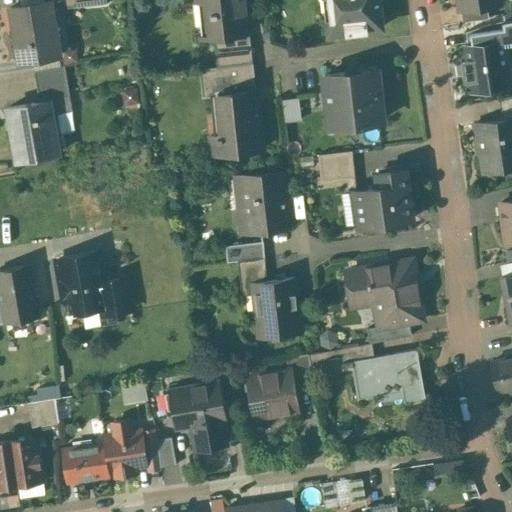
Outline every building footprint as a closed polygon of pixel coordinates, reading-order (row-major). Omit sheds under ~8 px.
[(49,0),(47,0),(10,6),(20,60),(59,53),(49,0)] [(245,0),(197,0),(197,1),(207,0),(208,0),(216,65),(246,62),(252,61),(245,0)] [(332,0),(333,9),(326,10),(328,33),(381,26),(378,0),(332,0)] [(498,0),(458,0),(460,9),(487,5),(499,4),(498,0)] [(487,5),(460,9),(462,22),(488,17),(487,5)] [(511,13),(502,15),(503,20),(491,23),(478,26),(466,31),(467,45),(503,39),(503,42),(511,40),(511,44),(511,43),(511,13)] [(467,45),(465,45),(467,61),(464,62),(466,79),(469,78),(471,90),(509,85),(509,84),(508,84),(506,67),(507,67),(503,42),(503,39),(467,45)] [(216,65),(213,66),(214,79),(227,77),(229,92),(249,90),(246,62),(216,65)] [(64,64),(34,70),(39,102),(49,100),(50,102),(70,99),(64,64)] [(376,72),(345,75),(344,71),(324,73),(327,101),(334,101),(336,118),(359,115),(359,122),(379,120),(377,101),(379,101),(376,72)] [(249,90),(229,92),(227,77),(214,79),(220,134),(208,135),(210,153),(262,147),(257,100),(251,101),(249,90)] [(289,117),(304,116),(303,94),(288,95),(289,117)] [(511,95),(501,98),(505,118),(511,116),(511,95)] [(70,99),(50,102),(54,131),(67,129),(64,115),(68,114),(67,114),(73,113),(70,99)] [(39,102),(8,107),(16,158),(58,151),(54,131),(50,102),(49,100),(39,102)] [(511,116),(505,118),(476,122),(483,170),(511,165),(511,116)] [(351,149),(318,153),(321,180),(354,176),(351,149)] [(405,167),(376,171),(378,184),(348,188),(353,225),(413,217),(405,167)] [(282,169),(234,174),(241,230),(289,225),(282,169)] [(511,199),(499,202),(505,240),(511,238),(511,199)] [(263,239),(226,243),(227,260),(238,258),(264,255),(263,239)] [(98,251),(56,258),(64,300),(79,297),(81,307),(102,303),(110,302),(106,280),(104,273),(101,271),(98,251)] [(264,255),(238,258),(242,293),(254,292),(253,280),(266,278),(264,255)] [(417,284),(405,286),(400,260),(345,270),(349,296),(373,291),(372,284),(379,283),(386,323),(386,324),(409,320),(423,318),(417,284)] [(29,263),(0,268),(0,295),(0,298),(0,321),(38,315),(33,288),(29,263)] [(511,273),(502,275),(511,322),(511,321),(511,273)] [(266,278),(253,280),(254,292),(258,291),(260,307),(256,307),(259,334),(301,330),(294,275),(266,278)] [(126,276),(106,280),(110,302),(102,303),(103,312),(132,307),(126,276)] [(55,284),(33,288),(36,306),(39,306),(39,305),(59,301),(55,284)] [(64,300),(61,300),(63,314),(66,317),(82,314),(81,307),(79,297),(64,300)] [(386,323),(367,326),(369,341),(411,334),(409,320),(386,324),(386,323)] [(371,341),(340,346),(342,365),(352,363),(351,358),(374,354),(371,341)] [(374,354),(351,358),(352,363),(358,397),(402,389),(404,402),(425,399),(420,370),(418,371),(414,349),(416,349),(416,347),(374,354)] [(308,352),(286,355),(288,367),(290,367),(293,383),(313,380),(308,352)] [(511,355),(490,360),(496,389),(511,385),(511,355)] [(288,367),(248,374),(248,377),(244,381),(245,388),(251,392),(255,415),(297,407),(293,383),(290,367),(288,367)] [(220,379),(168,388),(175,426),(191,423),(222,418),(226,417),(220,379)] [(55,396),(29,400),(32,425),(58,421),(55,396)] [(222,418),(191,423),(195,447),(226,442),(222,418)] [(128,419),(114,421),(116,432),(103,434),(104,440),(108,468),(116,467),(117,473),(131,471),(130,465),(146,463),(144,448),(142,437),(141,429),(130,430),(128,419)] [(156,435),(142,437),(144,448),(158,446),(156,435)] [(171,435),(157,437),(158,446),(161,465),(176,463),(171,435)] [(25,437),(0,440),(0,484),(43,478),(36,437),(26,439),(25,437)] [(104,440),(63,446),(62,446),(67,480),(68,480),(109,474),(108,468),(104,440)] [(332,499),(366,499),(366,475),(332,475),(332,499)] [(432,511),(431,501),(396,506),(396,511),(432,511)] [(280,511),(280,505),(265,507),(265,502),(227,507),(227,511),(280,511)] [(395,502),(365,506),(366,511),(396,511),(396,506),(395,502)]
